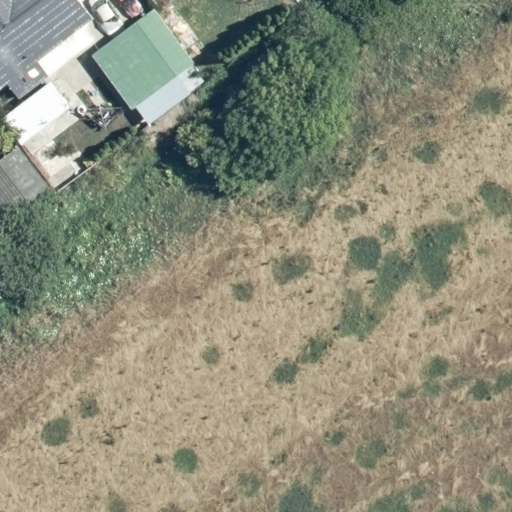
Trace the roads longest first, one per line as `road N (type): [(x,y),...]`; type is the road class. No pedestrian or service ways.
road 1 (unknown): [(190,511),(351,389),(462,379),(511,414)]
road 2 (unknown): [(462,379),(475,305),(511,278)]
